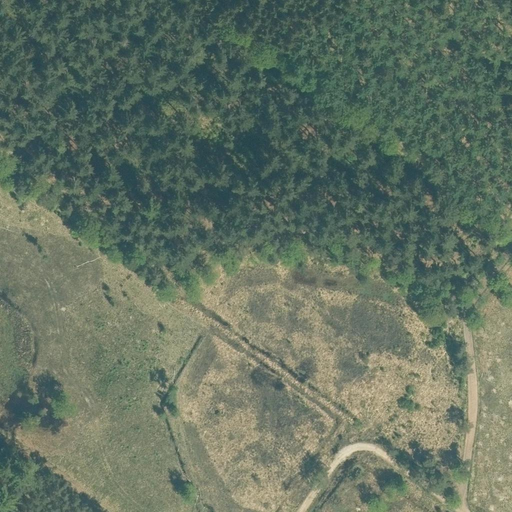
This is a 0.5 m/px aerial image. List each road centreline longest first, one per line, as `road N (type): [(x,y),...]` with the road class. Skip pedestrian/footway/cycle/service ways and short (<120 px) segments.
road 1 (track): [(0,145),(156,257),(179,261),(260,232),(340,234),(369,242),(467,305)]
road 2 (track): [(460,510),(383,455),(358,447),(339,459),(301,511)]
road 3 (track): [(460,510),(472,415),(467,305)]
road 4 (track): [(104,511),(0,433)]
